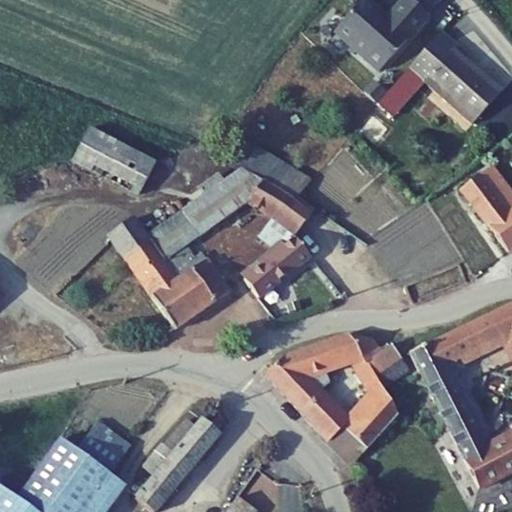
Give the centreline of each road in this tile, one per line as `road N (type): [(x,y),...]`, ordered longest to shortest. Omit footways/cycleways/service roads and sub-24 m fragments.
road 1 (unclassified): [(218,375),(312,324),(423,316),(511,288)]
road 2 (unclassified): [(0,388),(140,362),(218,375)]
road 3 (unclassified): [(218,375),(247,392),(319,463),(340,511)]
